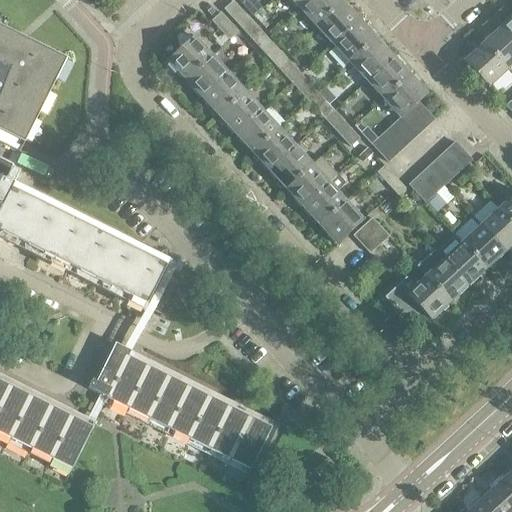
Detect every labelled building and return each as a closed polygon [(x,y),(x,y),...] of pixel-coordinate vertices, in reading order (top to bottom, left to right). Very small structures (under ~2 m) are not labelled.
[(261,10),(252,0),(236,0),(253,18),(261,10)] [(309,0),(289,0),(299,10),(309,0)] [(342,4),(337,0),(309,0),(299,10),(316,28),(342,4)] [(250,21),(233,3),(224,11),(241,29),(250,21)] [(359,22),(342,4),(316,28),(332,46),(359,22)] [(237,33),(220,14),(211,22),(228,41),(237,33)] [(511,17),(501,28),(511,40),(511,17)] [(250,39),(258,31),(250,21),(241,29),(250,39)] [(375,41),(359,22),(332,46),(349,65),(375,41)] [(0,66),(3,69),(5,66),(10,69),(0,97),(0,131),(19,141),(24,143),(66,59),(26,40),(19,36),(0,26),(0,66)] [(511,40),(501,28),(482,45),(506,71),(511,65),(511,40)] [(266,40),(258,31),(250,39),(258,48),(266,40)] [(184,81),(210,57),(193,39),(167,63),(184,81)] [(275,49),(266,40),(258,48),(266,57),(275,49)] [(392,59),(375,41),(349,65),(366,83),(392,59)] [(482,45),(464,62),(487,88),(506,71),(482,45)] [(284,59),(275,49),(266,57),(275,67),(284,59)] [(201,100),(227,75),(210,57),(184,81),(201,100)] [(291,67),(284,59),(275,67),(283,75),(291,67)] [(409,77),(392,59),(366,83),(383,101),(409,77)] [(300,77),(291,67),(283,75),(291,85),(300,77)] [(218,118),(244,94),(227,75),(201,100),(218,118)] [(308,86),(300,77),(291,85),(300,94),(308,86)] [(426,96),(409,77),(383,101),(400,120),(409,112),(418,103),(426,96)] [(317,95),(308,86),(300,94),(308,103),(317,95)] [(235,136),(261,112),(244,94),(218,118),(235,136)] [(325,104),(317,95),(308,103),(316,112),(325,104)] [(434,121),(418,103),(409,112),(425,130),(434,121)] [(333,113),(325,104),(316,112),(324,121),(333,113)] [(252,155),(278,130),(261,112),(235,136),(252,155)] [(425,130),(409,112),(400,120),(399,121),(415,138),(425,130)] [(342,122),(333,113),(324,121),(333,130),(342,122)] [(415,138),(399,121),(390,129),(406,147),(415,138)] [(341,140),(350,132),(342,122),(333,130),(341,140)] [(367,128),(360,134),(371,146),(378,140),(367,128)] [(406,147),(390,129),(381,138),(397,155),(406,147)] [(268,173),(295,149),(278,130),(252,155),(268,173)] [(359,141),(350,132),(341,140),(350,149),(359,141)] [(381,138),(378,140),(371,146),(388,164),(397,155),(381,138)] [(455,143),(445,152),(462,170),(471,161),(455,143)] [(285,191),(312,167),(295,149),(268,173),(285,191)] [(367,150),(358,158),(363,164),(372,155),(367,150)] [(462,170),(445,152),(436,160),(453,178),(462,170)] [(302,210),(329,185),(336,178),(319,160),(312,167),(285,191),(302,210)] [(453,178),(436,160),(427,169),(443,187),(453,178)] [(0,191),(10,171),(13,165),(12,164),(5,178),(0,175),(0,191)] [(404,190),(384,168),(377,174),(398,196),(404,190)] [(443,187),(427,169),(417,178),(434,195),(436,194),(443,187)] [(10,191),(13,186),(18,175),(10,171),(0,191),(0,208),(0,209),(0,235),(146,308),(147,308),(146,307),(165,269),(166,269),(10,191)] [(319,228),(346,204),(337,194),(344,188),(336,178),(329,185),(302,210),(319,228)] [(434,195),(417,178),(408,186),(425,204),(426,202),(434,195)] [(434,195),(426,202),(437,214),(446,205),(436,194),(434,195)] [(511,198),(498,211),(511,225),(511,198)] [(388,203),(381,210),(385,215),(392,208),(388,203)] [(362,222),(346,204),(319,228),(336,246),(362,222)] [(511,225),(498,211),(480,228),(504,254),(511,246),(511,225)] [(361,246),(380,229),(371,220),(353,237),(361,246)] [(480,228),(461,244),(485,270),(504,254),(480,228)] [(388,238),(380,229),(361,246),(370,255),(388,238)] [(455,237),(436,254),(443,261),(467,287),(485,270),(461,244),(455,237)] [(435,252),(417,269),(424,278),(449,304),(467,287),(443,261),(436,254),(435,252)] [(165,269),(146,307),(147,308),(146,308),(125,351),(130,353),(170,272),(166,269),(165,269)] [(403,291),(390,303),(409,324),(422,312),(430,321),(449,304),(424,278),(414,287),(406,279),(399,286),(403,291)] [(127,358),(130,353),(125,351),(115,346),(95,384),(91,382),(87,390),(250,471),(260,452),(265,455),(279,427),(272,424),(270,429),(127,358)] [(0,383),(0,435),(72,471),(94,426),(93,425),(91,429),(0,383)] [(321,481),(335,468),(327,459),(313,472),(321,481)] [(511,466),(501,477),(511,489),(511,466)] [(492,490),(486,496),(501,511),(511,511),(511,489),(501,477),(489,487),(492,490)] [(477,498),(465,509),(468,511),(501,511),(486,496),(480,501),(477,498)]
